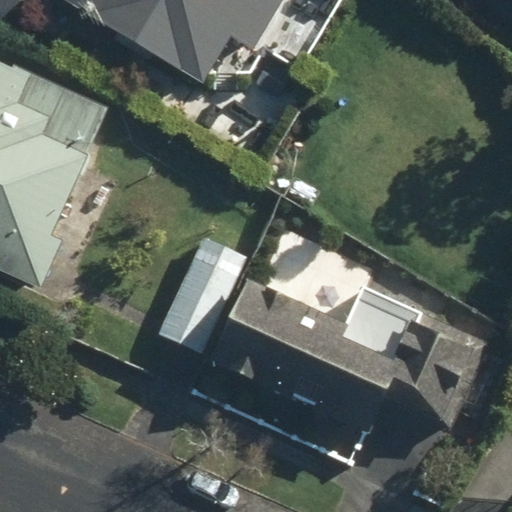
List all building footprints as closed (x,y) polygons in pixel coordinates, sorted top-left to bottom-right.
[(0,0),(0,21),(2,24),(32,0),(0,0)] [(68,0),(228,97),(258,47),(302,73),(346,0),(68,0)] [(121,109),(0,56),(0,267),(45,286),(121,109)] [(208,237),(165,334),(210,354),(254,258),(208,237)] [(370,284),(354,317),(265,275),(224,360),(377,433),(391,404),(452,433),(494,344),(370,284)]
